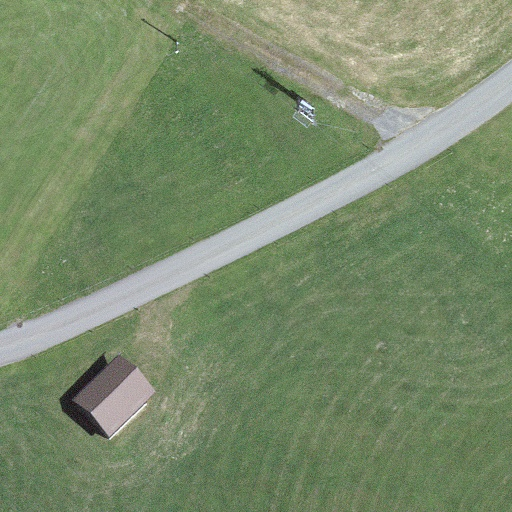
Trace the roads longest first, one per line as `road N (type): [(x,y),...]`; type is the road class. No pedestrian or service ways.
road 1 (unclassified): [(511,85),(423,144),(26,342),(0,347)]
road 2 (track): [(423,144),(176,0)]
